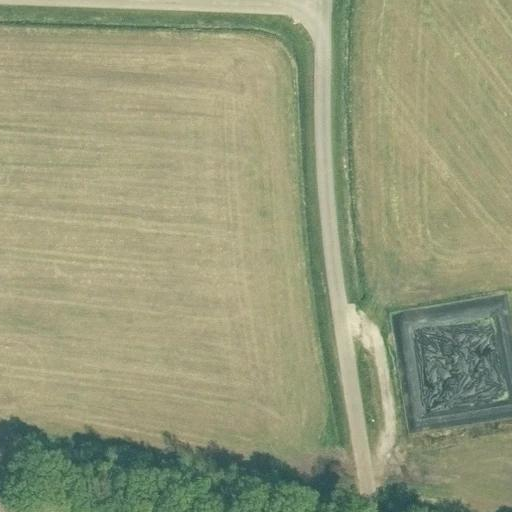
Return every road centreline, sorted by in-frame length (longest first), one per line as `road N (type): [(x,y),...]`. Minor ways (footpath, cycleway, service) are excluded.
road 1 (unclassified): [(371,511),(324,203),(319,9)]
road 2 (unclassified): [(45,0),(319,9)]
